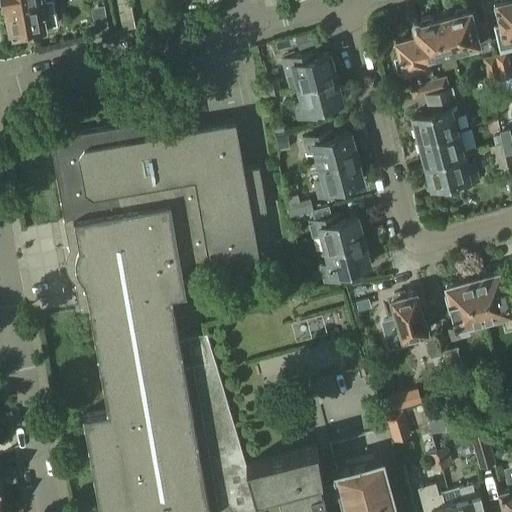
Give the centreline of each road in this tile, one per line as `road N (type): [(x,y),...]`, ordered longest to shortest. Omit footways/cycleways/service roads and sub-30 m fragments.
road 1 (residential): [(511,223),(434,242),(418,241),(405,228),(343,4)]
road 2 (residential): [(0,91),(241,32)]
road 3 (residential): [(50,511),(18,344)]
